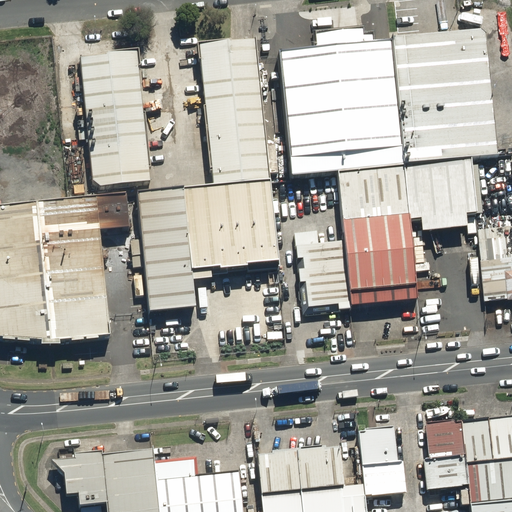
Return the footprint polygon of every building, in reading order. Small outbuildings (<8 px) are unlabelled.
[(486,35),(392,45),(405,169),(470,162),(500,159),(486,35)] [(269,183),(255,42),(199,48),(213,188),(269,183)] [(392,45),(279,57),(292,181),(339,176),(405,169),(392,45)] [(137,55),(80,61),(93,191),(149,185),(137,55)] [(420,302),(411,223),(422,223),(423,236),(468,231),(467,218),(476,217),(470,162),(405,169),(339,176),(346,242),(354,309),(420,302)] [(0,198),(13,198),(13,200),(22,199),(20,184),(12,185),(11,179),(1,180),(2,189),(0,189),(0,198)] [(171,199),(117,204),(129,317),(182,311),(179,276),(271,270),(263,189),(171,199)] [(0,344),(96,343),(84,235),(110,232),(107,203),(0,214),(0,344)] [(303,315),(354,309),(346,242),(296,248),(303,315)] [(511,259),(480,263),(484,306),(511,303),(511,259)] [(470,509),(470,511),(511,511),(511,417),(462,423),(422,427),(429,492),(467,488),(470,509)] [(397,429),(358,433),(365,499),(405,494),(397,429)] [(346,511),(340,448),(258,457),(263,511),(346,511)] [(159,511),(155,469),(154,454),(52,464),(66,477),(68,499),(79,498),(80,507),(108,505),(108,511),(159,511)] [(155,469),(159,511),(242,511),(239,477),(196,481),(195,465),(155,469)]
